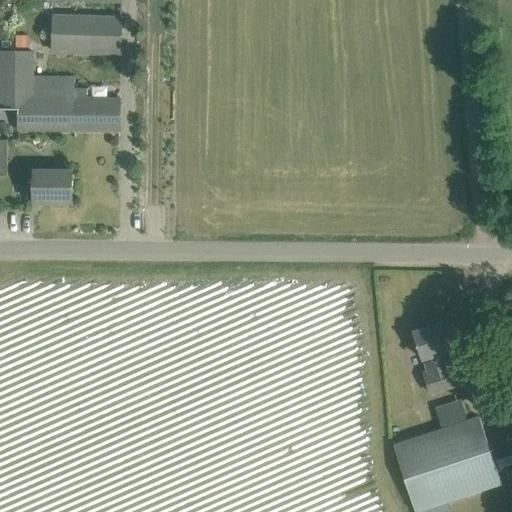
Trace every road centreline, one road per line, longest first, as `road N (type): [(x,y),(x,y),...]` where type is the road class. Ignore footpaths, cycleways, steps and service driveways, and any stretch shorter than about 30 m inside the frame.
road 1 (unclassified): [(0,253),(511,254)]
road 2 (track): [(511,344),(481,254),(468,0)]
